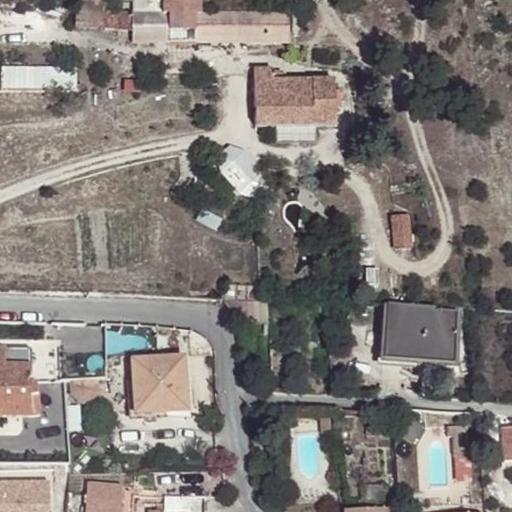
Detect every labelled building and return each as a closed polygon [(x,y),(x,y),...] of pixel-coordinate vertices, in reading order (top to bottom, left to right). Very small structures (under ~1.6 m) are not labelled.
[(194,43),(193,13),(194,0),(152,0),(152,11),(169,12),(168,44),(194,43)] [(76,27),(101,28),(102,2),(77,2),(76,27)] [(132,33),(132,11),(132,4),(102,2),(101,28),(101,32),(132,33)] [(169,12),(152,11),(132,11),(132,33),(133,44),(168,44),(169,12)] [(261,14),(193,13),(194,43),(260,42),(261,14)] [(290,15),(261,14),(260,42),(289,45),(290,15)] [(76,71),(27,71),(27,74),(2,74),(0,93),(76,93),(76,71)] [(273,81),(285,81),(285,71),(273,72),(273,81)] [(314,129),(335,128),(334,81),(285,81),(273,81),(273,72),(251,72),(252,129),(273,129),(314,129)] [(347,128),(346,102),(347,95),(347,81),(334,81),(335,128),(347,128)] [(391,89),(380,89),(382,100),(391,100),(391,89)] [(314,144),(314,129),(273,129),(273,144),(314,144)] [(408,216),(389,218),(391,250),(411,249),(408,216)] [(224,301),(237,323),(263,324),(262,302),(224,301)] [(435,316),(435,310),(382,307),(379,363),(453,369),(457,317),(435,316)] [(104,356),(104,369),(104,378),(115,379),(115,357),(104,356)] [(129,361),(131,409),(164,408),(164,413),(185,412),(180,358),(129,361)] [(0,366),(0,417),(32,418),(33,417),(30,384),(30,366),(3,366),(0,366)] [(103,383),(71,383),(72,409),(106,407),(103,383)] [(413,491),(422,491),(421,483),(407,483),(405,492),(395,492),(396,505),(414,505),(413,491)] [(423,499),(422,491),(413,491),(414,505),(414,509),(423,509),(423,499)] [(85,500),(83,511),(130,511),(132,496),(120,495),(118,503),(85,500)] [(439,497),(423,499),(423,509),(439,508),(439,497)] [(203,511),(204,506),(204,500),(161,498),(160,511),(203,511)]
